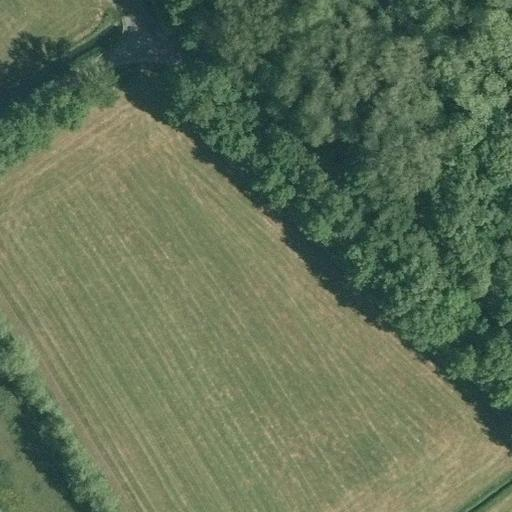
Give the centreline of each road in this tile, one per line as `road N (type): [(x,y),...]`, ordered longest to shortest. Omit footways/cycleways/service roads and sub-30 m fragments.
road 1 (unclassified): [(511,363),(153,37)]
road 2 (unclassified): [(0,130),(153,37)]
